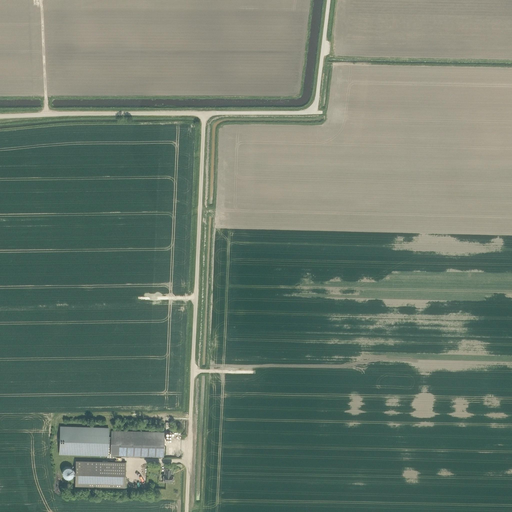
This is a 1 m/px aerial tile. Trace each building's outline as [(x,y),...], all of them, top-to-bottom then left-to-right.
[(108,428),(60,427),(60,454),(107,456),(108,428)] [(112,431),(111,456),(163,458),(164,433),(112,431)] [(125,487),(126,462),(76,461),(75,486),(125,487)] [(72,469),(71,468),(69,467),(67,467),(65,468),(64,469),(63,471),(62,473),(63,475),(64,476),(65,478),(67,478),(69,478),(71,478),(72,476),(73,475),(74,473),(73,471),(72,469)] [(164,474),(163,482),(173,482),(173,475),(171,475),(171,469),(165,469),(165,474),(164,474)]
